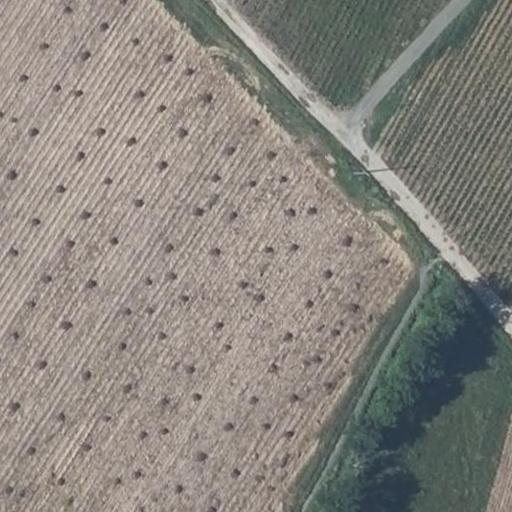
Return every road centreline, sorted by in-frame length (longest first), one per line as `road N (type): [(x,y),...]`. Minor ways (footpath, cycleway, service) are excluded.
road 1 (track): [(511,324),(343,132)]
road 2 (track): [(205,0),(343,132)]
road 3 (track): [(343,132),(464,0)]
